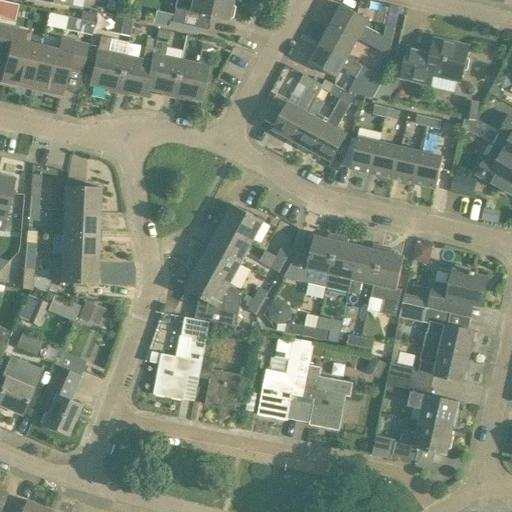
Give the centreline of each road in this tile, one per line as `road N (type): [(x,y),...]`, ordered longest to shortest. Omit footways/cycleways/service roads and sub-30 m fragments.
road 1 (residential): [(107,417),(391,472),(414,484),(435,511)]
road 2 (residential): [(511,243),(325,202),(223,143)]
road 3 (residential): [(107,417),(152,275),(130,135)]
road 4 (residential): [(223,143),(302,0)]
road 5 (residential): [(477,486),(511,347)]
road 6 (residential): [(0,118),(84,139),(130,135)]
